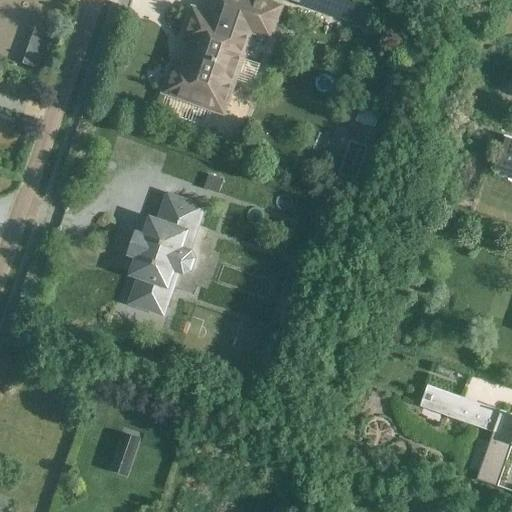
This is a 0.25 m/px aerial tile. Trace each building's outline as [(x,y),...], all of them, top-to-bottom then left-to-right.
[(207,0),(203,12),(193,9),(183,39),(188,41),(181,64),(175,62),(164,92),(215,110),(214,113),(225,117),(237,83),(233,82),(251,31),(270,37),(281,7),(261,0),(207,0)] [(34,32),(23,64),(36,69),(47,36),(34,32)] [(511,138),(508,137),(500,161),(511,165),(511,138)] [(209,175),(204,188),(218,193),(223,180),(209,175)] [(141,276),(132,303),(163,313),(172,287),(178,289),(184,272),(188,273),(195,255),(191,253),(197,236),(193,234),(202,208),(169,197),(160,223),(152,220),(146,237),(140,235),(133,254),(139,256),(133,274),(141,276)] [(511,414),(500,410),(476,480),(497,487),(511,445),(511,414)] [(122,436),(117,451),(132,455),(137,440),(123,436),(122,436)]
